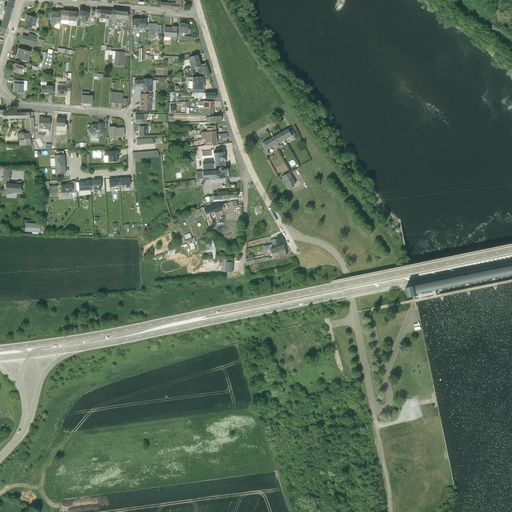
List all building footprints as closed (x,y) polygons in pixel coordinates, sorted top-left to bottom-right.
[(160,3),(160,7),(169,8),(181,8),(183,8),(183,5),(183,1),(182,0),(174,0),(174,3),(160,3)] [(0,25),(0,26),(6,30),(8,22),(9,17),(12,7),(6,5),(5,6),(3,16),(0,25)] [(60,20),(61,11),(51,10),(49,23),(56,24),(60,24),(60,22),(60,20)] [(80,21),(85,22),(87,22),(88,12),(85,12),(85,11),(79,10),(77,19),(80,20),(80,21)] [(100,10),(98,17),(98,18),(108,19),(108,18),(110,18),(111,11),(100,10)] [(61,11),(60,20),(67,21),(68,11),(61,11)] [(68,11),(67,21),(71,21),(75,21),(76,12),(68,11)] [(111,11),(110,18),(112,18),(115,19),(119,19),(120,12),(111,11)] [(24,22),(23,26),(31,29),(31,26),(35,27),(38,18),(26,15),(24,22)] [(177,33),(182,33),(186,34),(187,24),(184,23),(180,23),(180,24),(178,23),(177,33)] [(147,39),(151,39),(155,39),(155,38),(155,33),(157,33),(160,33),(160,25),(156,25),(156,24),(148,24),(147,32),(147,39)] [(163,37),(170,37),(176,38),(176,33),(177,28),(177,27),(171,26),(171,27),(164,27),(163,37)] [(21,35),(19,43),(28,45),(33,47),(36,36),(28,34),(27,37),(21,35)] [(18,48),(15,58),(27,61),(30,52),(18,48)] [(105,51),(104,51),(104,60),(104,64),(106,64),(107,60),(107,54),(112,55),(112,59),(114,59),(115,51),(110,51),(105,50),(105,51)] [(34,67),(35,67),(36,67),(41,68),(45,53),(41,51),(39,55),(41,56),(39,65),(33,63),(32,66),(34,67)] [(115,51),(114,59),(113,65),(122,66),(124,53),(124,52),(115,51)] [(47,53),(45,53),(41,68),(51,71),(52,55),(51,54),(47,53)] [(185,58),(186,60),(189,59),(190,62),(191,62),(191,65),(188,66),(188,68),(190,68),(195,66),(195,65),(192,56),(189,57),(185,58)] [(13,63),(11,71),(12,71),(12,72),(20,75),(23,66),(13,63)] [(205,66),(196,68),(198,74),(202,73),(203,77),(209,76),(205,66)] [(142,90),(152,90),(152,79),(142,78),(142,80),(139,80),(134,80),(134,87),(139,87),(139,89),(142,89),(142,90)] [(12,80),(12,83),(13,83),(13,92),(16,92),(16,94),(22,94),(23,84),(23,80),(12,80)] [(192,89),(196,89),(203,89),(203,82),(196,83),(196,81),(191,81),(192,89)] [(44,85),(41,85),(40,93),(47,93),(47,94),(52,95),(53,86),(46,85),(44,85)] [(69,86),(57,85),(56,96),(65,96),(66,91),(69,92),(69,86)] [(152,90),(142,90),(142,94),(139,94),(139,106),(140,106),(140,110),(150,110),(150,99),(152,99),(152,92),(152,90)] [(110,92),(109,103),(126,104),(126,99),(122,98),(122,93),(110,92)] [(88,95),(81,95),(80,103),(91,104),(92,96),(88,95)] [(29,118),(26,118),(26,133),(23,133),(18,134),(19,140),(19,146),(31,144),(30,139),(29,135),(34,135),(33,118),(33,112),(29,112),(29,118)] [(143,124),(143,118),(143,114),(134,114),(134,124),(143,124)] [(38,129),(49,129),(50,117),(38,116),(38,129)] [(90,125),(90,129),(90,133),(97,134),(102,134),(103,123),(97,122),(97,124),(90,124),(90,125)] [(115,126),(108,127),(108,137),(123,136),(123,128),(115,128),(115,126)] [(288,128),(292,136),(293,135),(295,139),(299,137),(296,133),(295,134),(291,127),(288,128)] [(280,133),(284,141),(285,140),(293,136),(292,136),(288,128),(280,133)] [(215,131),(205,132),(200,132),(200,139),(204,139),(204,145),(216,145),(215,140),(215,134),(215,131)] [(272,137),(276,145),(279,144),(284,141),(280,133),(272,137)] [(264,142),(268,149),(268,150),(276,145),(272,137),(264,142)] [(268,149),(264,142),(261,144),(265,151),(264,151),(266,156),(269,154),(267,150),(268,149)] [(156,150),(131,153),(132,159),(159,157),(156,150)] [(54,155),(54,167),(64,166),(63,151),(55,152),(56,155),(54,155)] [(117,155),(117,151),(103,151),(103,156),(107,156),(107,162),(117,162),(117,155)] [(214,166),(224,165),(223,152),(212,153),(213,162),(213,164),(214,166)] [(213,170),(214,179),(226,178),(226,173),(227,173),(227,168),(221,169),(221,167),(217,167),(217,170),(213,170)] [(2,176),(1,184),(3,184),(5,184),(2,195),(13,192),(21,193),(21,190),(21,184),(21,182),(21,181),(16,182),(16,184),(8,183),(9,177),(10,170),(10,169),(9,169),(8,169),(4,168),(2,176)] [(202,171),(203,179),(214,179),(213,170),(202,171)] [(203,179),(202,171),(195,172),(196,176),(194,176),(195,180),(203,179)] [(283,179),(284,182),(287,188),(288,187),(292,185),(296,183),(293,178),(290,172),(281,177),(283,179)] [(119,186),(118,177),(108,178),(109,187),(119,186)] [(118,177),(119,186),(129,186),(129,177),(118,177)] [(90,185),(90,190),(100,189),(100,179),(89,180),(90,181),(90,185)] [(90,181),(89,180),(86,180),(86,182),(78,182),(78,191),(83,190),(90,190),(90,185),(90,181)] [(65,184),(60,184),(61,193),(61,197),(67,196),(67,193),(76,192),(75,181),(70,181),(71,182),(65,183),(65,184)] [(213,200),(222,199),(222,191),(217,192),(217,193),(212,193),(212,196),(213,200)] [(225,203),(227,209),(233,207),(238,206),(237,201),(231,202),(225,203)] [(212,206),(213,210),(214,213),(222,211),(220,205),(219,203),(212,205),(212,206)] [(213,210),(212,206),(205,208),(205,209),(203,209),(204,212),(207,220),(211,230),(214,228),(211,218),(208,211),(213,210)] [(25,222),(24,231),(39,233),(40,224),(25,222)] [(185,240),(186,243),(192,241),(192,240),(194,240),(193,238),(191,238),(189,233),(183,235),(185,240)] [(275,239),(277,246),(284,244),(282,237),(275,239)] [(269,249),(271,249),(271,248),(277,247),(277,246),(275,239),(270,240),(271,244),(268,245),(269,249)] [(271,249),(272,251),(272,253),(285,250),(284,244),(277,246),(277,247),(271,248),(271,249)] [(269,249),(268,245),(263,246),(265,254),(271,254),(271,253),(270,252),(272,251),(271,249),(269,249)] [(181,246),(164,252),(166,257),(183,251),(181,246)] [(273,257),(274,259),(280,258),(286,256),(285,250),(272,253),(273,255),(273,257)] [(274,259),(273,257),(269,258),(268,257),(264,258),(264,257),(254,260),(254,257),(245,259),(245,262),(245,266),(274,259)] [(225,259),(218,259),(218,260),(218,266),(224,266),(224,265),(224,262),(225,262),(225,265),(226,266),(226,272),(233,272),(233,268),(233,262),(228,262),(228,258),(225,258),(225,259)] [(511,265),(487,270),(406,287),(408,296),(411,296),(412,295),(414,295),(415,295),(415,293),(511,273),(511,265)]
